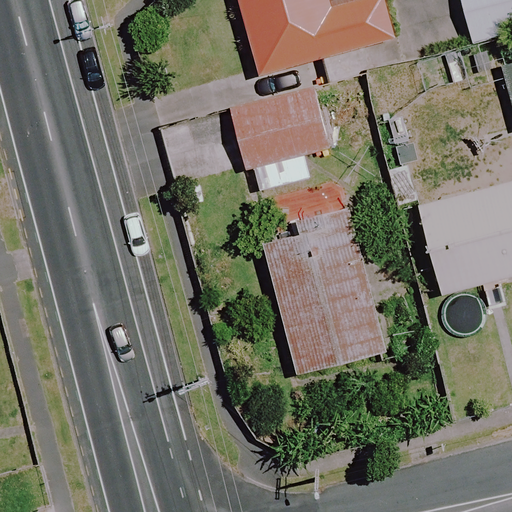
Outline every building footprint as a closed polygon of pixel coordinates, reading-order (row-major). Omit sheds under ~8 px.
[(225,0),(247,79),(263,75),(270,101),(310,90),(304,67),(393,43),(381,0),(347,0),(328,5),(326,0),(225,0)] [(511,32),(511,0),(454,0),(467,46),(511,32)] [(511,67),(497,71),(511,129),(511,67)] [(270,101),(216,116),(232,173),(247,169),(254,195),(308,181),(300,154),(330,146),(315,89),(310,90),(270,101)] [(380,355),(336,182),(248,204),(292,377),(380,355)] [(511,276),(511,183),(403,212),(425,299),(511,276)]
